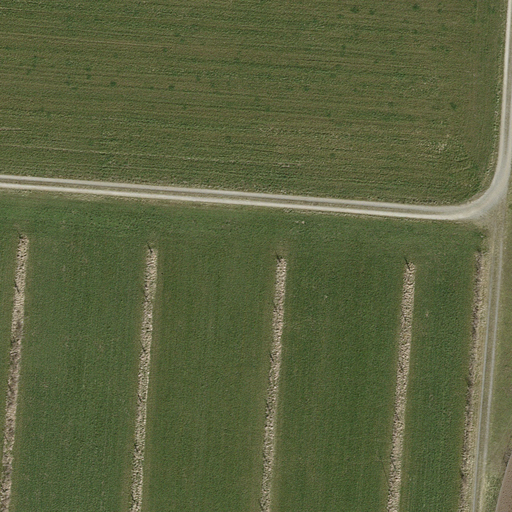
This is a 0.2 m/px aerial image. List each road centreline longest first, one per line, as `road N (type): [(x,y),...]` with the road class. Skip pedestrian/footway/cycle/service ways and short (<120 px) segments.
road 1 (track): [(0,185),(499,223),(511,48)]
road 2 (track): [(499,223),(478,511)]
